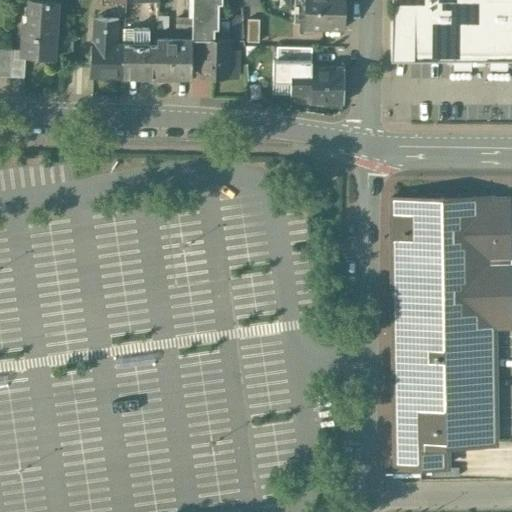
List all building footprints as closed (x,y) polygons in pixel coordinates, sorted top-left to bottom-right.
[(56,1),(35,0),(28,0),(27,23),(22,23),(20,56),(52,59),(56,1)] [(209,0),(192,0),(192,17),(209,17),(209,0)] [(345,0),(304,0),(303,27),(345,28),(345,0)] [(511,0),(391,0),(390,60),(478,60),(511,59),(511,0)] [(247,39),(248,13),(235,13),(235,39),(247,39)] [(259,39),(260,17),(249,17),(249,39),(259,39)] [(117,20),(94,19),(93,44),(116,44),(117,20)] [(148,28),(134,28),(133,45),(148,45),(148,28)] [(229,40),(201,39),(200,76),(236,77),(236,63),(228,63),(229,40)] [(191,40),(157,40),(156,45),(156,75),(156,76),(191,76),(191,40)] [(73,42),(62,42),(61,57),(72,58),(73,42)] [(116,44),(93,44),(90,74),(123,75),(124,45),(116,44)] [(133,45),(124,45),(123,75),(156,75),(156,45),(148,45),(133,45)] [(11,50),(0,49),(0,76),(9,76),(11,50)] [(312,67),(291,66),(291,92),(311,93),(312,67)] [(343,67),(312,66),(311,93),(311,101),(342,102),(343,67)] [(456,196),(456,197),(442,197),(442,196),(440,197),(425,198),(425,197),(423,197),(423,198),(409,198),(409,197),(407,197),(407,198),(393,198),(393,197),(390,197),(390,200),(391,200),(391,219),(390,219),(390,222),(391,222),(392,241),(390,241),(390,244),(392,244),(392,263),(391,263),(390,266),(392,265),(392,285),(391,285),(391,288),(392,288),(393,307),(391,310),(393,310),(393,329),(391,329),(391,332),(393,332),(393,351),(392,351),(392,354),(393,354),(394,373),(392,373),(392,376),(394,376),(394,392),(392,392),(392,395),(394,395),(394,411),(393,411),(393,414),(394,414),(394,433),(393,433),(393,435),(394,435),(395,464),(394,465),(394,467),(397,467),(397,466),(420,466),(420,467),(422,467),(422,466),(444,466),(444,467),(447,467),(447,464),(446,464),(446,444),(468,443),(468,444),(471,444),(471,443),(493,443),(493,444),(495,443),(494,415),(495,415),(495,412),(494,412),(494,395),(495,395),(495,392),(494,392),(493,375),(495,375),(495,372),(493,372),(493,352),(495,352),(494,349),(493,349),(493,329),(494,329),(494,327),(493,327),(493,326),(506,325),(509,325),(509,323),(508,307),(509,304),(508,304),(508,284),(508,281),(508,262),(505,262),(505,261),(493,261),(493,259),(492,259),(491,246),(493,246),(493,243),(491,243),(491,232),(493,232),(493,229),(491,229),(491,217),(492,217),(492,215),(490,215),(490,208),(490,201),(492,201),(492,199),(491,199),(491,198),(492,198),(492,196),(489,196),(489,197),(475,197),(475,196),(473,196),(473,197),(458,197),(458,196),(456,196)] [(507,229),(507,215),(492,215),(492,217),(491,217),(491,229),(493,229),(493,232),(491,232),(491,243),(493,243),(493,246),(491,246),(492,259),(493,259),(493,261),(505,261),(505,262),(508,262),(508,261),(508,259),(507,259),(507,231),(507,229)] [(104,462),(102,436),(67,438),(68,464),(104,462)]
